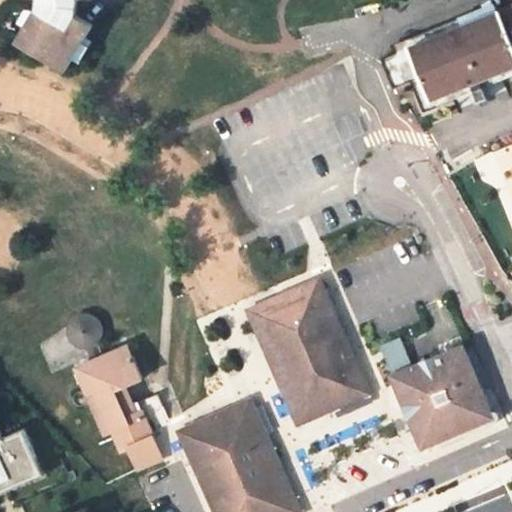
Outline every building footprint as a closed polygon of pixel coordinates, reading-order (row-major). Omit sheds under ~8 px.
[(68,0),(70,6),(60,24),(37,11),(27,26),(16,44),(63,72),(92,24),(76,13),(78,0),(68,0)] [(70,6),(38,1),(37,11),(60,24),(70,6)] [(511,2),(408,46),(428,97),(511,62),(511,42),(510,37),(511,35),(511,2)] [(29,8),(21,22),(27,26),(37,11),(29,8)] [(369,391),(320,278),(255,307),(296,402),(320,392),(327,408),(369,391)] [(255,307),(247,310),(288,405),(296,402),(255,307)] [(137,411),(125,385),(139,378),(125,346),(101,356),(94,342),(97,338),(98,336),(99,331),(98,328),(95,322),(92,320),(88,318),(85,318),(78,319),(75,322),(73,325),(71,328),(71,332),(73,339),(75,342),(78,344),(81,345),(85,345),(92,360),(89,361),(87,356),(73,362),(71,368),(78,383),(82,381),(107,439),(115,435),(120,448),(127,445),(137,468),(162,456),(142,409),(137,411)] [(479,383),(463,344),(392,374),(421,444),(460,429),(479,383)] [(479,383),(460,429),(493,415),(479,383)] [(151,406),(163,400),(158,390),(146,396),(151,406)] [(288,405),(296,422),(327,408),(320,392),(296,402),(288,405)] [(297,502),(251,397),(244,400),(290,506),(297,502)] [(275,511),(290,506),(244,400),(178,429),(214,511),(275,511)] [(3,437),(0,438),(0,494),(35,479),(27,460),(37,456),(24,428),(3,437)] [(27,460),(35,479),(45,475),(37,456),(27,460)] [(301,511),(297,502),(290,506),(275,511),(301,511)]
